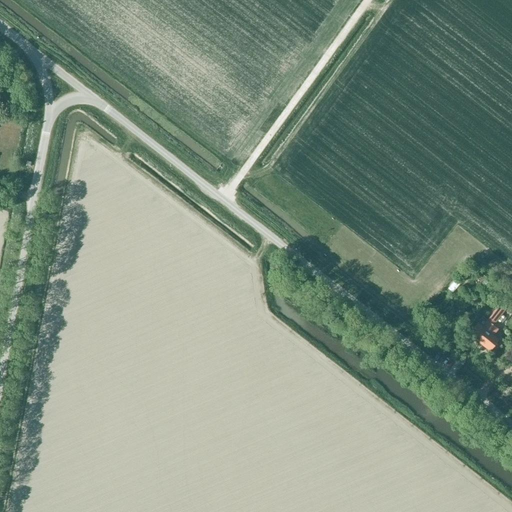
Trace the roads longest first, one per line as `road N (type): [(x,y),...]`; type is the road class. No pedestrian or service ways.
road 1 (unclassified): [(93,99),(511,425)]
road 2 (unclassified): [(0,378),(48,118)]
road 3 (unknown): [(225,202),(371,0)]
